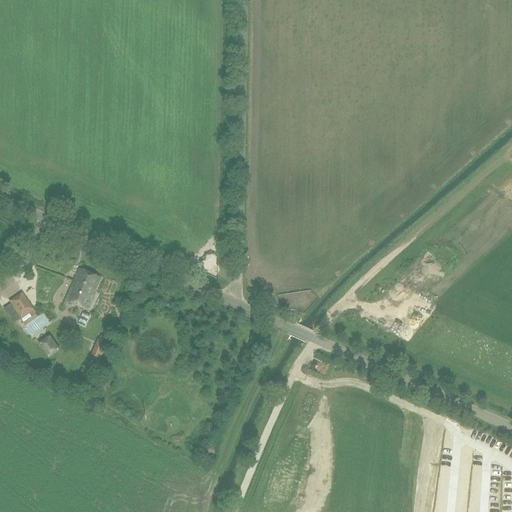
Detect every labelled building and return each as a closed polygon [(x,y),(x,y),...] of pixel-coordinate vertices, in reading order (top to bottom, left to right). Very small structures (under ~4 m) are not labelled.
[(79,269),(65,301),(86,310),(100,279),(79,269)] [(22,294),(10,302),(22,319),(33,310),(22,294)] [(36,337),(54,325),(43,310),(26,322),(36,337)] [(109,340),(101,337),(90,363),(97,366),(109,340)] [(57,350),(49,339),(41,344),(49,356),(57,350)] [(326,359),(318,362),(322,369),(329,366),(326,359)]
